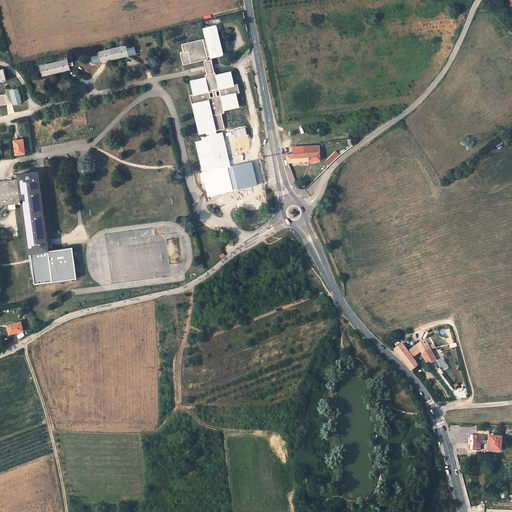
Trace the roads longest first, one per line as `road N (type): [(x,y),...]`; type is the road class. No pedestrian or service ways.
road 1 (unclassified): [(285,219),(176,293),(74,316),(0,357)]
road 2 (unclassified): [(478,0),(431,88),(324,178),(304,208)]
road 3 (track): [(232,511),(224,431),(179,403),(191,285)]
road 4 (secondary): [(299,222),(343,307),(434,411)]
road 5 (secondary): [(248,0),(286,205)]
road 6 (unknown): [(0,170),(87,150),(149,98),(167,97)]
road 7 (unknown): [(250,243),(196,203),(167,97)]
road 8 (track): [(66,511),(24,343)]
road 9 (unknown): [(33,112),(152,80)]
